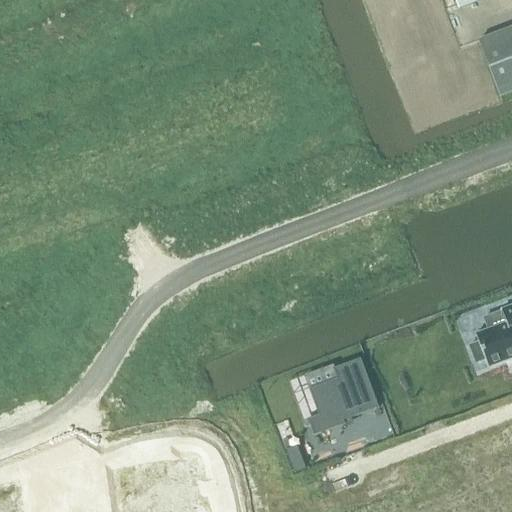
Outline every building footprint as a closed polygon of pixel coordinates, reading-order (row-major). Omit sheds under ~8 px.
[(454,0),(459,11),(487,0),(454,0)] [(511,29),(479,43),(500,99),(511,94),(511,29)] [(480,343),(470,346),(476,364),(486,360),(489,368),(511,358),(511,306),(502,311),(507,324),(477,335),(480,343)] [(319,416),(308,420),(314,437),(345,425),(344,422),(379,409),(360,358),(330,369),(335,381),(309,390),(319,416)] [(299,451),(288,455),(295,474),(306,470),(299,451)] [(180,463),(157,467),(161,491),(184,487),(180,463)] [(156,467),(132,471),(136,495),(160,491),(156,467)] [(184,488),(161,491),(163,511),(174,511),(187,510),(184,488)] [(163,511),(160,491),(136,495),(138,511),(163,511)]
